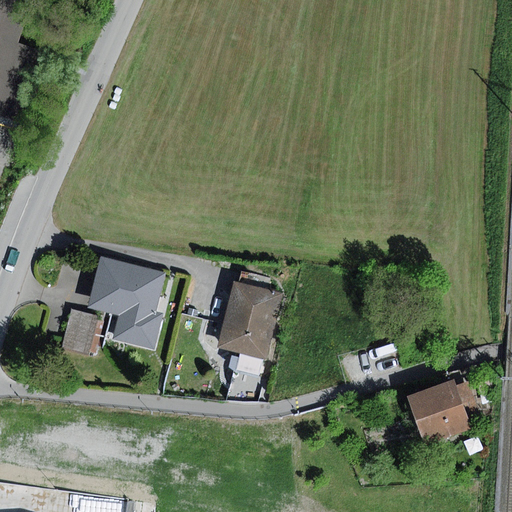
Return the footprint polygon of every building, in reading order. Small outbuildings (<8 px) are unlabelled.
[(33,0),(0,0),(0,111),(14,116),(37,53),(17,46),(33,0)] [(166,274),(100,257),(87,308),(119,316),(113,339),(154,350),(164,313),(157,312),(166,274)] [(239,265),(235,282),(270,291),(274,274),(239,265)] [(270,291),(235,282),(218,348),(241,353),(262,359),(268,360),(285,294),(270,291)] [(99,317),(71,311),(62,349),(90,355),(99,317)] [(262,359),(241,353),(236,371),(257,377),(262,359)] [(454,380),(407,397),(425,445),(472,428),(470,422),(456,386),(454,380)] [(469,381),(456,386),(470,422),(482,418),(469,381)] [(246,389),(245,399),(257,400),(258,390),(246,389)] [(199,511),(266,511),(270,490),(169,475),(164,507),(199,511)]
